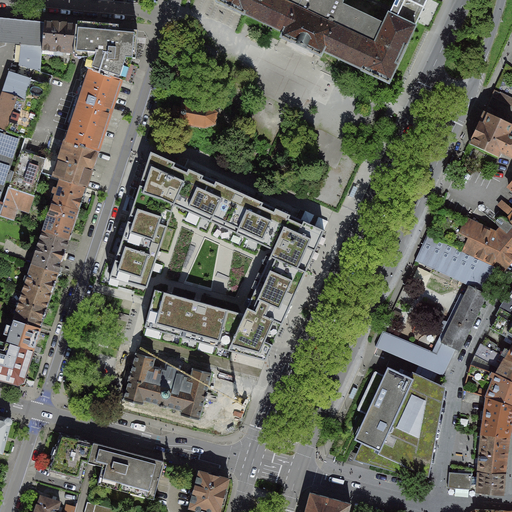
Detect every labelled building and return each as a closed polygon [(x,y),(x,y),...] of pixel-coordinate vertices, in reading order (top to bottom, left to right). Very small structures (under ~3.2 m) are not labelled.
[(416,27),(428,0),(396,0),(389,15),(384,25),(342,6),(343,2),(337,0),(218,0),(217,3),(245,15),(284,33),(282,38),(292,42),(292,41),(302,46),(313,51),(312,52),(322,56),(323,52),(390,83),(399,65),(407,47),(416,27)] [(0,48),(6,46),(7,43),(9,42),(10,20),(0,19),(0,48)] [(29,26),(21,26),(20,44),(26,44),(43,46),(46,23),(29,22),(29,26)] [(46,23),(43,46),(43,51),(73,53),(75,26),(46,23)] [(73,53),(73,54),(94,55),(130,59),(136,59),(138,31),(75,26),(73,53)] [(43,51),(43,46),(26,44),(25,52),(23,51),(21,65),(34,70),(41,72),(43,51)] [(122,80),(130,59),(94,55),(90,70),(122,80)] [(34,70),(21,65),(19,73),(31,77),(34,70)] [(21,137),(30,141),(48,89),(60,93),(64,80),(41,72),(34,70),(31,77),(31,80),(24,100),(18,98),(6,132),(21,137)] [(113,109),(122,80),(90,70),(68,138),(66,142),(99,153),(101,148),(111,115),(112,116),(114,110),(113,109)] [(11,73),(0,106),(0,130),(6,132),(18,98),(24,100),(31,80),(11,73)] [(505,101),(508,94),(498,90),(495,97),(505,101)] [(209,106),(183,101),(182,109),(175,108),(173,115),(181,116),(179,125),(205,128),(216,125),(218,114),(209,106)] [(504,115),(488,107),(470,144),(499,158),(501,153),(511,157),(511,135),(510,134),(511,129),(511,124),(509,123),(511,120),(503,116),(504,115)] [(0,130),(0,215),(3,206),(0,205),(0,199),(7,180),(11,182),(15,173),(9,171),(21,137),(6,132),(0,130)] [(88,189),(99,153),(66,142),(56,173),(63,175),(62,180),(88,189)] [(156,283),(142,327),(268,361),(274,349),(325,223),(150,142),(104,278),(147,288),(175,205),(267,246),(240,306),(156,283)] [(46,160),(22,152),(15,173),(11,182),(9,188),(34,196),(46,160)] [(80,211),(88,189),(62,180),(54,202),(80,211)] [(34,196),(9,188),(3,206),(0,215),(0,216),(12,221),(17,206),(29,211),(32,203),(34,196)] [(44,199),(34,196),(32,203),(42,206),(44,199)] [(70,240),(80,211),(54,202),(44,231),(70,240)] [(511,261),(511,216),(497,234),(478,224),(471,238),(465,252),(496,267),(504,270),(511,261)] [(465,252),(471,238),(434,221),(429,235),(465,252)] [(60,273),(70,240),(44,231),(33,264),(60,273)] [(443,376),(496,267),(465,252),(429,235),(417,259),(435,267),(434,269),(435,269),(436,268),(453,275),(452,277),(454,278),(454,276),(471,283),(438,354),(384,331),(376,347),(443,376)] [(33,264),(23,292),(51,301),(60,273),(33,264)] [(14,320),(41,329),(51,301),(23,292),(14,320)] [(511,297),(509,295),(500,308),(504,310),(511,315),(511,297)] [(501,316),(493,329),(508,338),(511,330),(511,315),(504,310),(501,316)] [(34,351),(41,329),(14,320),(7,342),(34,351)] [(483,345),(498,352),(500,349),(498,345),(486,339),(483,345)] [(34,351),(7,342),(4,350),(0,348),(0,379),(23,385),(34,351)] [(498,352),(483,345),(482,344),(476,356),(494,365),(493,368),(490,367),(488,371),(493,373),(497,374),(507,356),(503,355),(498,352)] [(507,356),(511,358),(511,346),(508,353),(505,352),(503,355),(507,356)] [(131,380),(126,400),(144,405),(145,401),(159,405),(159,406),(168,408),(168,407),(183,411),(182,415),(200,420),(213,374),(194,369),(192,378),(178,374),(179,371),(168,369),(168,372),(163,371),(163,372),(153,369),(156,357),(139,352),(133,373),(131,372),(129,380),(131,380)] [(497,374),(511,381),(511,382),(511,383),(511,358),(507,356),(497,374)] [(493,373),(488,371),(471,365),(468,375),(490,383),(491,380),(493,373)] [(415,376),(388,367),(385,376),(376,371),(358,410),(367,415),(355,440),(427,473),(443,390),(414,379),(415,376)] [(499,401),(511,405),(511,383),(511,382),(511,381),(497,374),(493,373),(491,380),(494,381),(490,387),(489,387),(488,393),(486,397),(499,401)] [(486,397),(488,393),(465,385),(464,390),(486,397)] [(499,401),(486,397),(482,434),(494,435),(499,401)] [(494,435),(509,437),(511,420),(511,405),(499,401),(494,435)] [(11,420),(0,417),(0,451),(2,452),(11,420)] [(89,459),(94,442),(62,434),(58,446),(57,446),(54,457),(55,457),(51,470),(57,472),(56,475),(64,478),(71,480),(72,476),(79,478),(84,461),(88,462),(89,459)] [(480,452),(479,472),(492,473),(494,435),(482,434),(477,434),(475,452),(480,452)] [(492,473),(505,473),(509,437),(494,435),(492,473)] [(154,499),(164,462),(94,442),(89,459),(104,463),(99,484),(154,499)] [(206,511),(220,511),(230,479),(200,471),(200,473),(193,471),(191,480),(197,482),(190,508),(206,511)] [(492,473),(479,472),(477,493),(504,493),(505,473),(492,473)] [(472,474),(450,473),(448,488),(471,490),(472,474)] [(349,511),(352,504),(311,493),(305,511),(349,511)] [(58,511),(62,503),(42,496),(39,505),(38,505),(35,511),(58,511)] [(69,502),(66,511),(75,511),(78,504),(69,502)]
